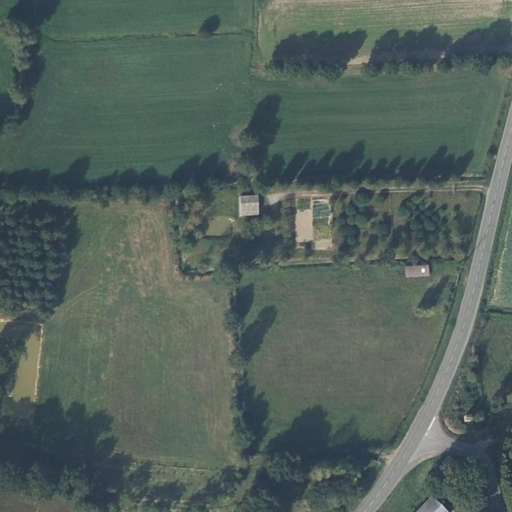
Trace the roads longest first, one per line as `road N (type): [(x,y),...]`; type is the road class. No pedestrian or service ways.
road 1 (secondary): [(511,129),(462,337),(418,434)]
road 2 (residential): [(418,434),(476,453),(497,511)]
